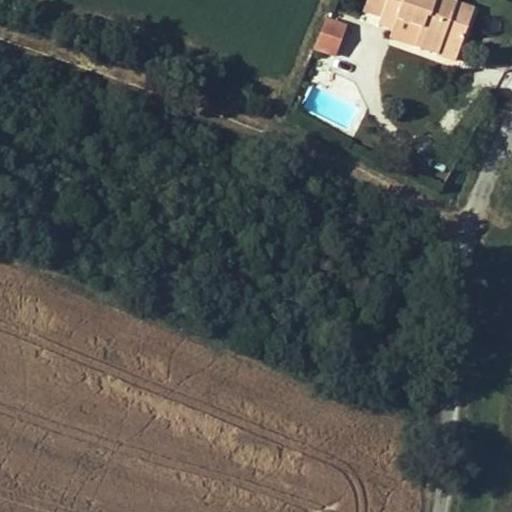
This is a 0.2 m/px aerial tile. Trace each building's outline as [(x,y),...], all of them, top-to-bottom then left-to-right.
[(380,19),(386,0),(368,0),(364,13),(380,19)] [(460,49),(473,11),(443,0),(386,0),(380,19),(394,24),(395,20),(419,28),(414,40),(412,46),(438,55),(442,43),(460,49)] [(391,31),(394,24),(380,19),(377,26),(391,31)] [(414,40),(419,28),(395,20),(394,24),(391,31),(414,40)] [(334,57),(344,28),(325,21),(313,49),(334,57)] [(455,62),(460,49),(442,43),(438,55),(455,62)]
